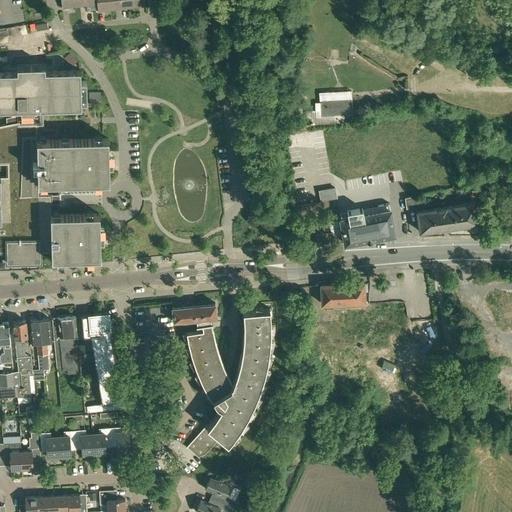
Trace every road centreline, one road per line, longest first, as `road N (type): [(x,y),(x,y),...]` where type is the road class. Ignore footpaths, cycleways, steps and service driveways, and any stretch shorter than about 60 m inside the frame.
road 1 (secondary): [(511,252),(216,270)]
road 2 (secondary): [(0,293),(216,270)]
road 3 (track): [(455,468),(452,359),(432,266)]
road 4 (residential): [(14,479),(127,477),(134,511)]
